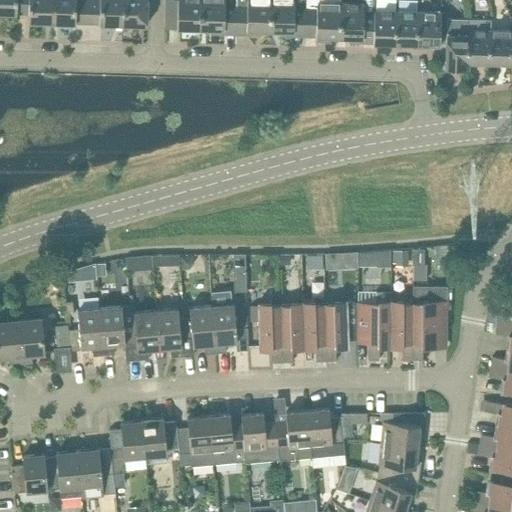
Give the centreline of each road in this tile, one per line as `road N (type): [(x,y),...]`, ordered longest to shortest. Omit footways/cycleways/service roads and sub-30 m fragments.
road 1 (residential): [(9,405),(222,384),(464,379)]
road 2 (unclassified): [(0,248),(289,163),(426,136)]
road 3 (residential): [(154,64),(409,73),(426,136)]
road 4 (residential): [(0,60),(154,64)]
road 5 (residential): [(464,379),(479,288),(511,248)]
road 6 (residential): [(445,511),(464,379)]
